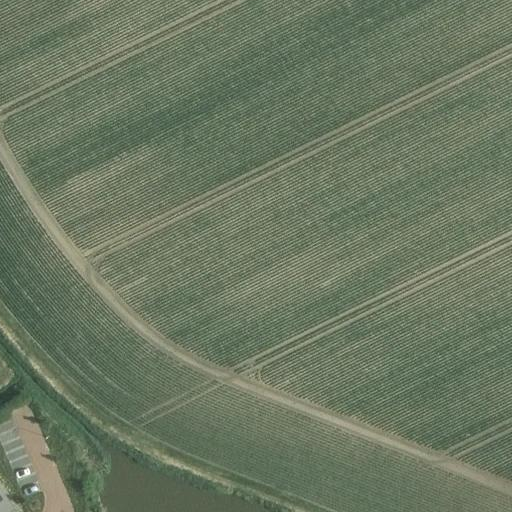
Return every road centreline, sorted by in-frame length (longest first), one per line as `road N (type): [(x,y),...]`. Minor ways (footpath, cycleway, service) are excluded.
road 1 (residential): [(440,511),(153,389),(91,317)]
road 2 (residential): [(91,317),(321,153)]
road 3 (residential): [(330,325),(407,272),(321,153)]
road 4 (residential): [(321,153),(511,17)]
